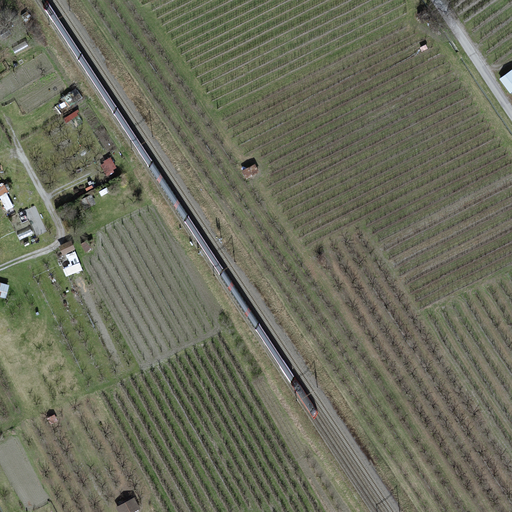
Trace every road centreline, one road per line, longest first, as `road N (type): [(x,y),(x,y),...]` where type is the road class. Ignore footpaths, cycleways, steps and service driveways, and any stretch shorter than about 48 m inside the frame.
road 1 (track): [(0,268),(61,236),(0,114)]
road 2 (unclassified): [(511,110),(437,0)]
